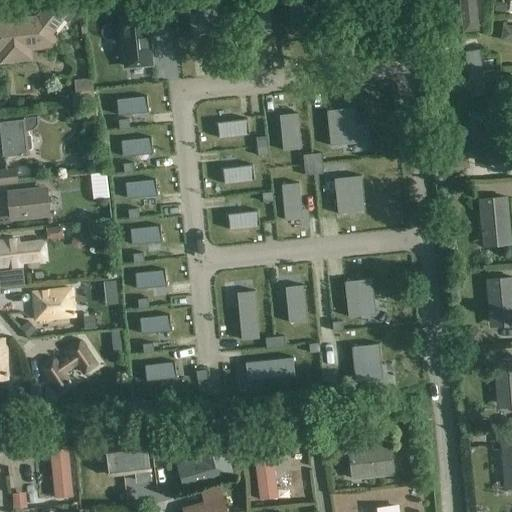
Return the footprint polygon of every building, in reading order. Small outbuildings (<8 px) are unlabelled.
[(59,48),(57,36),(57,30),(64,20),(80,0),(50,0),(50,1),(38,16),(0,20),(0,54),(0,55),(1,64),(33,60),(32,51),(59,48)] [(306,0),(289,0),(293,36),(310,34),(306,0)] [(479,30),(475,0),(459,0),(461,15),(457,16),(458,26),(462,25),(463,32),(479,30)] [(272,38),(268,2),(240,5),(244,41),(272,38)] [(506,3),(496,2),(496,12),(506,12),(506,3)] [(220,44),(216,8),(188,11),(192,47),(220,44)] [(137,17),(121,18),(126,65),(133,65),(133,74),(145,73),(145,64),(151,64),(149,38),(155,38),(152,9),(137,11),(137,17)] [(500,41),(511,42),(511,26),(503,25),(500,41)] [(487,94),(480,49),(464,51),(469,81),(465,81),(466,89),(470,88),(471,96),(487,94)] [(495,70),(493,59),(484,60),(485,72),(495,70)] [(94,101),(92,79),(74,80),(77,102),(94,101)] [(145,87),(115,90),(117,106),(147,103),(145,87)] [(358,144),(355,108),(327,111),(331,147),(358,144)] [(486,120),(472,122),(474,150),(488,149),(489,162),(502,161),(498,113),(485,114),(486,120)] [(285,151),(302,150),(298,114),(281,116),(285,151)] [(39,115),(0,119),(0,149),(1,156),(28,153),(25,132),(34,131),(40,124),(39,115)] [(119,120),(120,129),(130,128),(129,119),(119,120)] [(219,138),(249,135),(247,119),(217,122),(219,138)] [(150,130),(120,134),(122,150),(151,146),(150,130)] [(266,137),(256,137),(258,156),(268,155),(266,137)] [(320,153),(303,155),(305,176),(323,174),(320,153)] [(133,163),(124,164),(124,173),(134,171),(133,163)] [(254,181),(252,165),(222,168),(224,184),(254,181)] [(3,171),(4,185),(16,183),(15,169),(3,171)] [(337,214),(365,211),(362,175),(334,178),(337,214)] [(155,176),(125,179),(126,195),(156,192),(155,176)] [(281,184),(285,220),(302,218),(298,182),(281,184)] [(46,187),(7,192),(10,219),(49,215),(46,187)] [(263,202),(273,201),(273,192),(262,193),(263,202)] [(493,203),(479,204),(482,232),(495,231),(497,244),(509,243),(505,196),(492,197),(493,203)] [(128,210),(129,219),(139,218),(138,209),(128,210)] [(229,230),(258,227),(257,211),(227,214),(229,230)] [(159,222),(130,225),(131,241),(161,238),(159,222)] [(63,227),(47,228),(48,241),(64,240),(63,227)] [(9,239),(0,240),(0,268),(12,268),(12,263),(44,260),(42,240),(10,244),(9,239)] [(133,254),(134,263),(144,262),(143,253),(133,254)] [(164,268),(134,271),(136,287),(166,284),(164,268)] [(500,283),(487,284),(489,313),(503,312),(504,324),(511,323),(511,276),(500,278),(500,283)] [(348,318),(376,315),(372,279),(345,282),(348,318)] [(104,282),(105,291),(117,290),(116,280),(104,282)] [(286,288),(289,324),(307,322),(303,286),(286,288)] [(71,288),(32,293),(35,320),(74,315),(71,288)] [(237,293),(242,341),(260,339),(254,291),(237,293)] [(139,308),(149,307),(148,299),(138,299),(139,308)] [(169,313),(139,317),(141,332),(171,329),(169,313)] [(28,322),(21,328),(28,337),(35,331),(28,322)] [(343,330),(343,322),(332,322),(333,331),(343,330)] [(114,348),(123,347),(121,332),(112,332),(114,348)] [(265,338),(267,348),(285,346),(284,336),(265,338)] [(71,355),(64,359),(70,367),(76,363),(83,373),(96,364),(80,341),(67,350),(71,355)] [(320,352),(319,343),(309,344),(310,352),(320,352)] [(143,345),(145,354),(154,353),(153,344),(143,345)] [(355,382),(383,380),(379,344),(351,347),(355,382)] [(508,364),(495,365),(498,394),(511,393),(511,405),(511,404),(511,357),(507,358),(508,364)] [(246,363),(248,380),(295,375),(294,358),(246,363)] [(70,367),(64,359),(57,364),(54,359),(40,368),(57,391),(70,382),(63,372),(70,367)] [(144,365),(146,381),(176,378),(174,362),(144,365)] [(197,371),(197,379),(199,379),(207,379),(206,370),(198,371),(197,371)] [(323,373),(322,373),(323,382),(333,381),(332,372),(323,373)] [(240,433),(242,447),(257,446),(256,432),(240,433)] [(347,449),(349,464),(362,462),(364,480),(366,479),(384,477),(394,476),(389,432),(371,434),(372,446),(347,449)] [(196,459),(176,465),(183,492),(233,477),(222,441),(193,450),(196,459)] [(511,444),(503,446),(506,474),(511,473),(511,444)] [(73,497),(68,445),(50,447),(55,499),(73,497)] [(272,447),(253,449),(259,500),(278,498),(272,447)] [(107,453),(109,472),(145,467),(143,448),(107,453)] [(232,468),(234,477),(244,474),(242,466),(243,466),(241,457),(232,460),(234,468),(232,468)] [(182,511),(226,511),(219,486),(200,492),(203,503),(182,510),(182,511)] [(25,493),(12,494),(13,507),(26,506),(25,493)]
